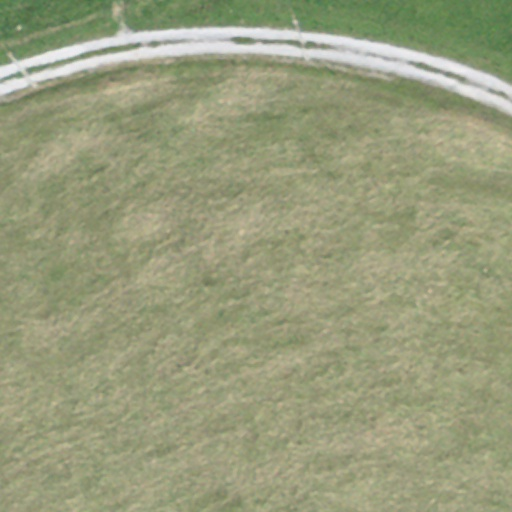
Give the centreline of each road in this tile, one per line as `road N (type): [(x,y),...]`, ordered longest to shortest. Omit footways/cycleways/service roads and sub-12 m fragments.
road 1 (track): [(0,80),(109,49),(181,39),(392,57)]
road 2 (unclassified): [(511,99),(392,57)]
